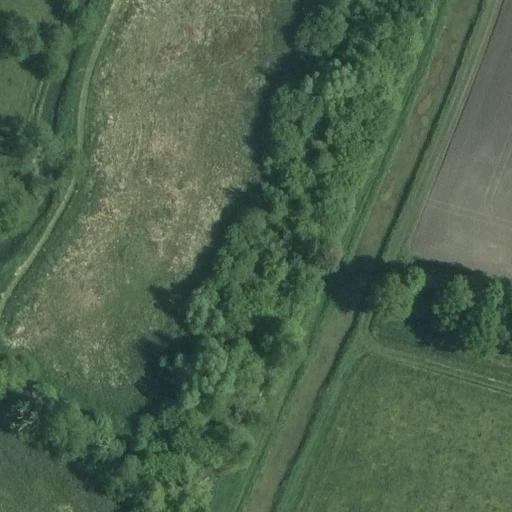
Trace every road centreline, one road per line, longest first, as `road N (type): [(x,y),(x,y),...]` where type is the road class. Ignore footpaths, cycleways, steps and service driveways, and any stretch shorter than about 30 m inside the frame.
road 1 (track): [(235,474),(288,373),(436,0)]
road 2 (track): [(169,431),(201,441),(235,474),(222,511)]
